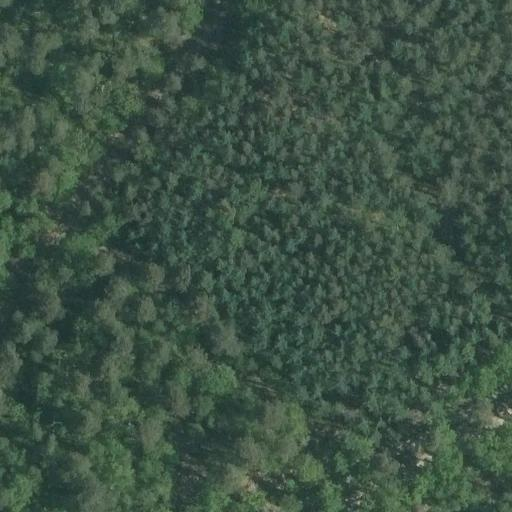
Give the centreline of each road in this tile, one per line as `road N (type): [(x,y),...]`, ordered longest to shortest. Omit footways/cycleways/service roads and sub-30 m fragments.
road 1 (track): [(180,511),(205,344),(158,274),(68,227)]
road 2 (track): [(68,227),(234,0)]
road 3 (track): [(340,511),(511,415)]
